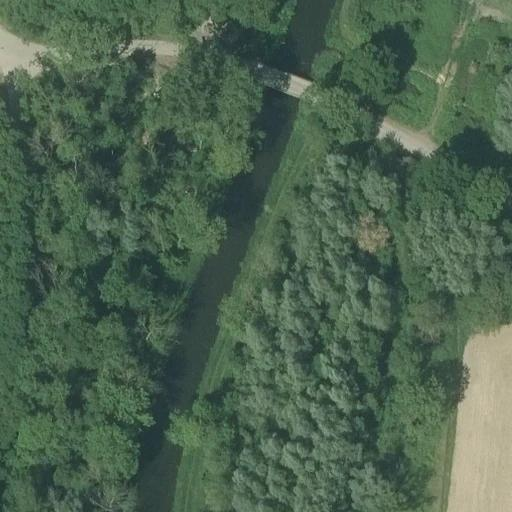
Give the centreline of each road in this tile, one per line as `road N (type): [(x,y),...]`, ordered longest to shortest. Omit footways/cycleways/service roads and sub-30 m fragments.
road 1 (unclassified): [(511,201),(330,103),(207,56),(132,46),(24,61)]
road 2 (unclassified): [(0,378),(15,284),(13,94),(24,61)]
